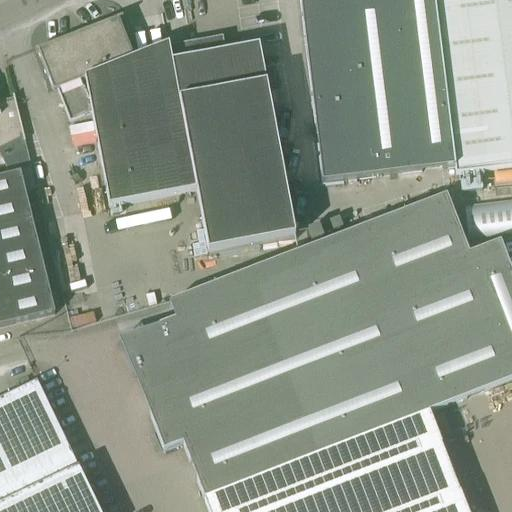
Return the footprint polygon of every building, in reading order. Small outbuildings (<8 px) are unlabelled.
[(300,0),(323,184),(455,168),(434,0),(300,0)] [(511,0),(434,0),(455,168),(456,175),(511,169),(511,0)] [(197,191),(174,63),(170,46),(169,47),(176,84),(141,90),(135,60),(120,21),(122,21),(121,19),(86,33),(81,32),(77,34),(74,37),(38,51),(38,53),(40,52),(56,92),(87,80),(91,100),(66,109),(71,123),(93,114),(111,208),(197,191)] [(260,47),(195,59),(174,63),(197,191),(209,254),(296,239),(260,47)] [(0,156),(9,174),(30,169),(13,98),(12,98),(13,103),(0,106),(0,156)] [(22,173),(0,178),(0,326),(57,314),(27,193),(24,181),(22,173)] [(34,179),(24,181),(27,193),(37,190),(34,179)] [(182,445),(203,505),(427,417),(511,384),(511,294),(494,246),(462,258),(440,200),(172,303),(178,319),(125,342),(153,413),(151,414),(165,451),(182,445)] [(511,203),(463,210),(467,241),(511,235),(511,203)] [(0,509),(79,471),(36,385),(0,402),(0,509)] [(440,450),(427,417),(203,505),(205,511),(464,511),(459,497),(457,498),(438,451),(440,450)]
